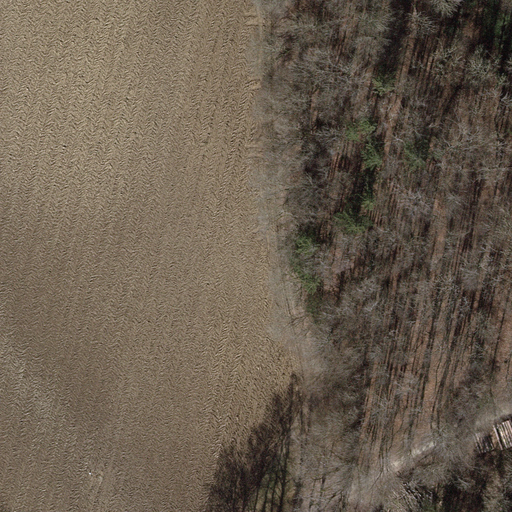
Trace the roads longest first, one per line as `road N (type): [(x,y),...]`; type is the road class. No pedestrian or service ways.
road 1 (track): [(307,0),(301,137),(338,469)]
road 2 (track): [(511,421),(338,469)]
